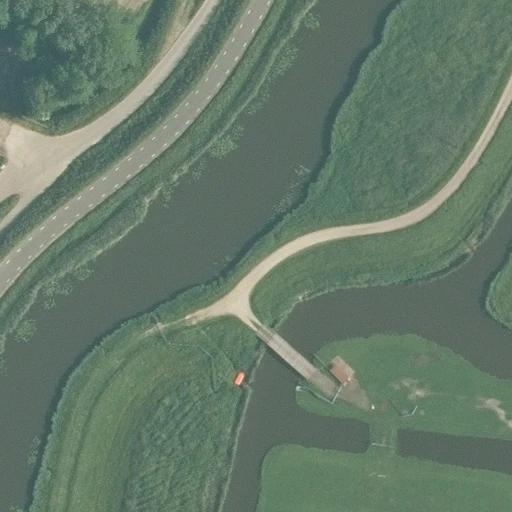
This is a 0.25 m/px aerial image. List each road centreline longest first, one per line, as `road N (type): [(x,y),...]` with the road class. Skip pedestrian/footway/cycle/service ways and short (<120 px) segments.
road 1 (track): [(511,80),(435,198),(396,220),(301,238),(274,253),(232,299),(192,315)]
road 2 (tertiary): [(259,0),(174,126),(55,219),(0,274)]
road 3 (track): [(374,456),(378,416),(359,395),(325,387),(232,299)]
